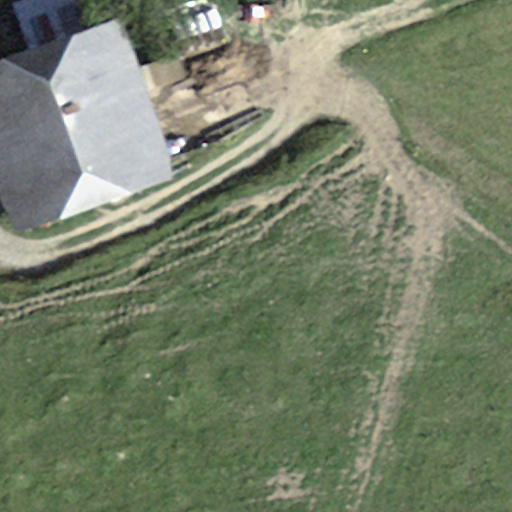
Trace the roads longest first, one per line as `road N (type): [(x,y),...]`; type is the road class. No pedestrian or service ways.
road 1 (track): [(0,257),(34,261),(73,251),(202,185),(294,108),(303,83),(373,105),(511,196)]
road 2 (track): [(303,83),(307,55),(321,40),(425,0)]
